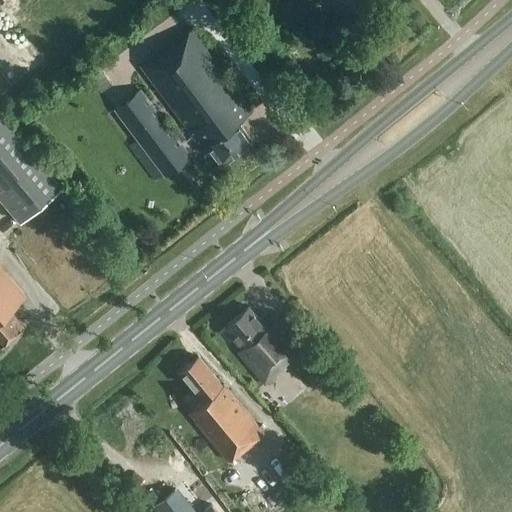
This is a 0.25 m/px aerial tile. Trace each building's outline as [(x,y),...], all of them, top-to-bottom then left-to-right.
[(346,24),(375,0),(321,0),(328,9),(332,6),(346,24)] [(191,30),(140,67),(191,136),(201,149),(204,146),(220,167),(252,143),(226,107),(241,97),(191,30)] [(165,177),(191,158),(141,88),(114,108),(165,177)] [(0,346),(24,326),(9,309),(24,296),(0,267),(0,196),(20,221),(61,187),(0,113),(0,346)] [(265,327),(248,307),(224,328),(239,346),(234,350),(261,382),(302,350),(276,319),(265,327)] [(221,385),(198,357),(180,372),(203,400),(189,411),(229,460),(263,432),(223,384),(221,385)] [(190,511),(174,491),(153,508),(156,511),(211,511),(208,508),(202,511),(190,511)]
